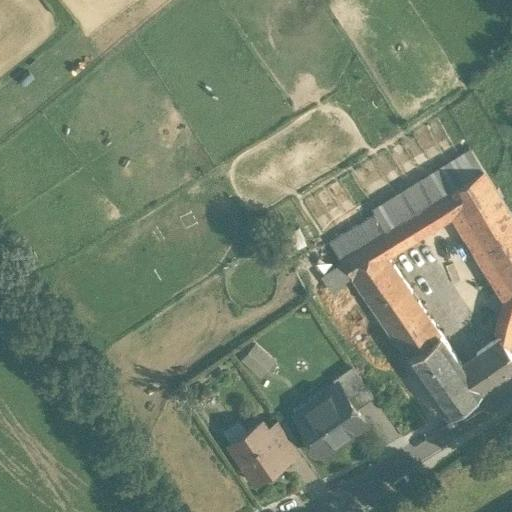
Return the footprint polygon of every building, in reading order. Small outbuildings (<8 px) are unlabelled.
[(471,150),(372,211),(374,214),(384,230),(450,189),(483,169),(471,150)] [(511,216),(483,169),(450,189),(462,210),(462,211),(508,285),(511,291),(511,216)] [(384,230),(339,257),(353,277),(386,257),(462,210),(450,189),(384,230)] [(374,214),(329,242),(339,257),(384,230),(374,214)] [(386,257),(353,277),(408,356),(439,335),(386,257)] [(511,291),(508,285),(499,304),(494,332),(501,334),(500,339),(509,351),(511,345),(511,342),(511,291)] [(461,366),(439,335),(408,356),(449,415),(481,394),(461,366)] [(500,339),(461,366),(481,394),(511,372),(511,345),(509,351),(500,339)] [(264,375),(279,359),(259,341),(244,356),(264,375)] [(352,366),(332,379),(339,389),(341,387),(355,407),(372,395),(352,366)] [(322,406),(299,422),(311,438),(310,445),(314,451),(322,453),(329,448),(330,442),(345,431),(352,432),(366,422),(355,407),(341,387),(339,389),(324,399),(322,406)] [(261,422),(230,444),(255,480),(286,458),(285,457),(267,431),(261,422)] [(298,449),(279,422),(267,431),(285,457),(298,449)]
